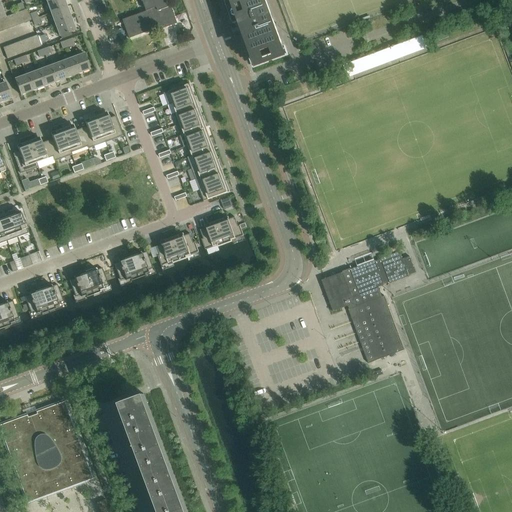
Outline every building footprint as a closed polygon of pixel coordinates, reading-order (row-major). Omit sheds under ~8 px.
[(67,7),(63,0),(50,0),(46,2),(51,13),(67,7)] [(143,0),(147,11),(123,20),(130,39),(164,26),(165,28),(178,23),(171,7),(169,8),(166,0),(143,0)] [(285,51),(265,0),(230,0),(240,26),(242,25),(244,31),(242,31),(254,62),(285,51)] [(16,5),(18,11),(24,9),(22,3),(16,5)] [(67,7),(51,13),(55,24),(71,19),(67,7)] [(27,9),(22,11),(26,22),(31,20),(27,9)] [(26,22),(22,11),(16,13),(20,25),(26,22)] [(31,14),(33,20),(39,18),(37,12),(31,14)] [(14,27),(20,25),(16,13),(10,16),(14,27)] [(10,16),(5,17),(4,18),(8,29),(14,27),(10,16)] [(4,18),(0,19),(0,24),(2,31),(8,29),(4,18)] [(41,24),(39,18),(33,20),(35,26),(41,24)] [(75,30),(71,19),(55,24),(59,36),(75,30)] [(35,49),(41,46),(37,35),(31,38),(35,49)] [(354,73),(429,48),(425,36),(350,62),(354,73)] [(31,38),(26,40),(30,51),(35,49),(31,38)] [(30,51),(26,40),(20,42),(24,53),(30,51)] [(66,41),(60,43),(62,49),(68,47),(66,41)] [(20,42),(14,44),(18,55),(24,53),(20,42)] [(18,55),(14,44),(9,46),(13,57),(18,55)] [(9,46),(3,48),(7,59),(13,57),(9,46)] [(45,55),(51,53),(49,47),(43,49),(45,55)] [(37,52),(39,58),(45,55),(43,49),(37,52)] [(84,53),(72,58),(78,74),(90,69),(84,53)] [(26,56),(20,58),(22,64),(28,62),(26,56)] [(16,66),(22,64),(20,58),(14,60),(16,66)] [(72,58),(61,62),(67,78),(78,74),(72,58)] [(67,78),(61,62),(49,66),(55,82),(67,78)] [(49,66),(38,70),(44,86),(55,82),(49,66)] [(44,86),(38,70),(26,75),(32,91),(44,86)] [(20,95),(32,91),(26,75),(14,79),(20,95)] [(5,83),(0,84),(0,102),(11,98),(5,83)] [(188,85),(179,88),(178,86),(170,89),(171,91),(169,92),(173,103),(194,95),(191,87),(189,88),(188,85)] [(195,104),(197,103),(194,95),(173,103),(177,114),(196,106),(195,104)] [(181,124),(202,117),(199,109),(197,109),(196,106),(177,114),(181,124)] [(110,121),(108,114),(104,116),(103,114),(96,117),(104,138),(121,131),(116,119),(110,121)] [(85,122),(88,129),(82,131),(87,144),(104,138),(96,117),(89,119),(89,121),(85,122)] [(181,124),(185,135),(204,128),(203,125),(205,124),(202,117),(181,124)] [(87,144),(82,131),(76,133),(74,127),(70,128),(69,127),(62,129),(70,150),(87,144)] [(185,135),(189,146),(210,138),(207,130),(205,131),(204,128),(185,135)] [(54,142),(48,144),(53,157),(70,150),(62,129),(55,132),(55,133),(51,135),(54,142)] [(189,146),(193,156),(212,149),(211,146),(213,146),(210,138),(189,146)] [(36,141),(35,139),(28,142),(36,163),(53,157),(48,144),(43,146),(40,139),(36,141)] [(36,163),(28,142),(21,144),(22,146),(18,147),(20,154),(14,156),(19,169),(36,163)] [(193,156),(197,167),(218,159),(215,152),(213,152),(212,149),(193,156)] [(197,167),(200,178),(220,171),(219,168),(221,167),(218,159),(197,167)] [(200,178),(204,188),(226,181),(223,173),(221,174),(220,171),(200,178)] [(208,199),(209,200),(228,193),(227,189),(228,188),(226,181),(204,188),(208,199)] [(229,198),(221,200),(224,210),(232,207),(229,198)] [(14,211),(8,213),(17,237),(28,233),(26,228),(28,227),(25,220),(24,221),(20,211),(15,213),(14,211)] [(0,224),(6,241),(17,237),(8,213),(9,216),(5,217),(4,216),(0,217),(0,224)] [(238,226),(235,217),(229,220),(229,219),(225,220),(224,219),(217,221),(225,244),(233,242),(232,240),(244,236),(243,234),(242,230),(240,225),(238,226)] [(217,221),(210,224),(210,226),(206,227),(207,228),(200,230),(204,239),(202,239),(206,250),(218,245),(218,247),(225,244),(217,221)] [(194,243),(190,234),(184,236),(180,237),(179,235),(172,238),(181,261),(188,258),(187,257),(199,252),(195,242),(194,243)] [(172,238),(165,241),(166,242),(162,244),(156,247),(159,255),(157,256),(161,266),(173,262),(173,264),(181,261),(172,238)] [(153,268),(152,266),(146,252),(141,253),(141,252),(136,253),(135,250),(128,253),(138,278),(145,276),(144,274),(148,272),(147,270),(153,268)] [(348,306),(349,309),(348,309),(368,364),(405,350),(385,296),(382,296),(379,287),(384,285),(384,283),(389,281),(390,283),(409,276),(409,275),(416,272),(414,268),(410,257),(403,260),(400,251),(381,258),(381,260),(375,262),(375,261),(350,270),(350,271),(343,274),(343,273),(325,279),(321,280),(333,312),(348,306)] [(118,276),(119,278),(120,280),(125,278),(126,281),(130,279),(131,281),(138,278),(128,253),(122,256),(123,258),(118,260),(119,262),(114,264),(118,276)] [(84,270),(93,295),(100,292),(99,290),(104,289),(103,287),(108,285),(107,283),(106,280),(102,268),(97,270),(96,268),(92,270),(91,267),(84,270)] [(86,297),(93,295),(84,270),(77,272),(78,275),(74,276),(74,278),(69,280),(73,292),(74,295),(75,297),(81,295),(81,297),(85,296),(86,297)] [(46,283),(39,286),(48,311),(55,309),(55,307),(59,305),(58,303),(63,301),(62,299),(61,296),(57,284),(52,286),(51,284),(47,286),(46,283)] [(24,296),(27,302),(31,313),(36,311),(37,313),(41,312),(42,314),(48,311),(39,286),(32,289),(33,291),(29,293),(30,295),(24,296)] [(0,316),(4,328),(10,325),(11,325),(10,323),(14,322),(13,319),(19,318),(13,301),(7,303),(7,301),(3,302),(2,300),(0,300),(0,316)] [(187,511),(144,394),(120,403),(134,441),(128,443),(137,466),(142,464),(160,511),(187,511)] [(27,415),(0,425),(0,428),(27,503),(93,479),(64,402),(36,412),(37,414),(28,417),(27,415)]
